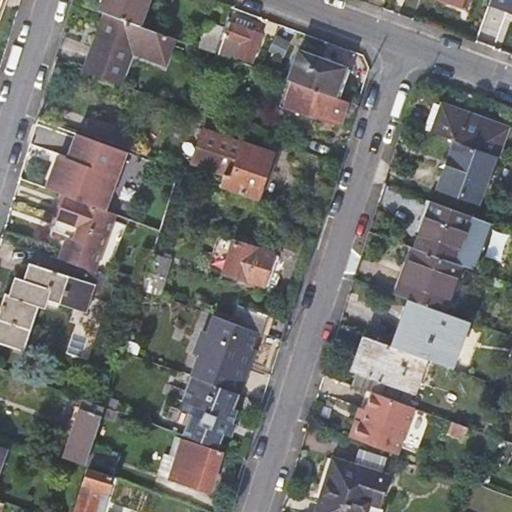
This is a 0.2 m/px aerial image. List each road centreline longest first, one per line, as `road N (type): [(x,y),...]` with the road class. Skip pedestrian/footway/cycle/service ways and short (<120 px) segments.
road 1 (residential): [(397,45),(252,511)]
road 2 (residential): [(268,0),(397,45)]
road 3 (residential): [(41,0),(0,130)]
road 4 (residential): [(397,45),(511,85)]
